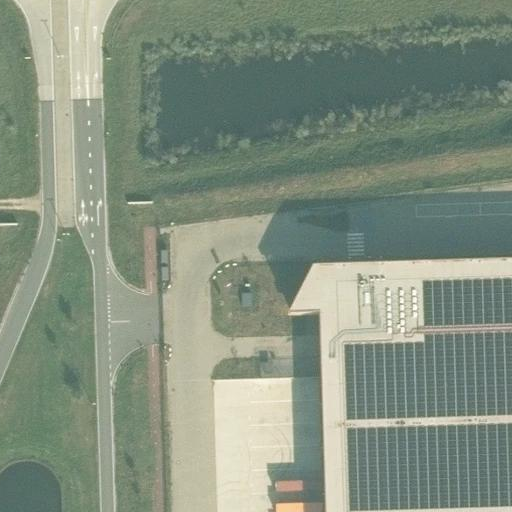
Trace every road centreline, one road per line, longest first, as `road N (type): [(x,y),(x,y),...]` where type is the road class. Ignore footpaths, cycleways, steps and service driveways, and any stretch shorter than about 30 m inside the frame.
road 1 (unclassified): [(107,511),(89,115)]
road 2 (unclassified): [(38,0),(50,205),(40,256),(0,358)]
